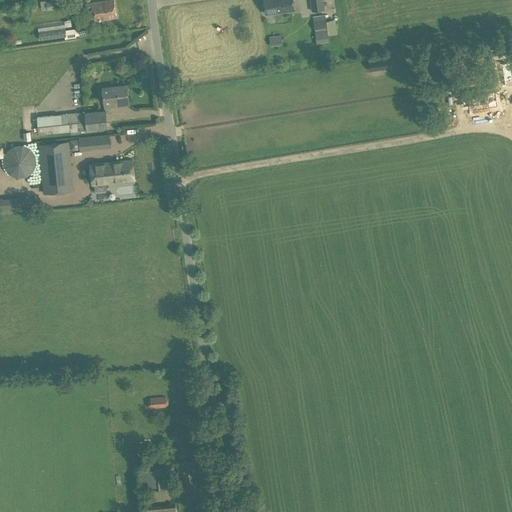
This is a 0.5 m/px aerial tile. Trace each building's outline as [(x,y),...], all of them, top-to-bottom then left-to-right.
[(72,0),(47,0),(45,0),(47,11),(73,7),(72,0)] [(117,18),(113,0),(112,0),(84,5),(85,10),(92,9),(94,23),(96,23),(95,22),(117,18)] [(292,0),(263,0),(265,14),(294,10),(292,0)] [(310,0),(312,11),(324,9),(323,0),(310,0)] [(325,20),(313,21),(315,31),(327,29),(325,20)] [(66,37),(65,31),(65,27),(72,26),(71,22),(64,23),(64,21),(38,25),(40,41),(66,37)] [(65,31),(66,37),(67,39),(88,36),(86,28),(65,31)] [(327,33),(316,35),(317,45),(329,43),(327,33)] [(283,45),(282,37),(270,39),(271,46),(283,45)] [(511,83),(511,60),(501,62),(505,84),(511,83)] [(127,84),(102,87),(104,108),(116,107),(116,103),(127,102),(128,105),(130,105),(127,84)] [(499,106),(496,90),(484,92),(483,89),(466,92),(468,103),(473,103),(474,113),(489,111),(488,108),(499,106)] [(106,110),(36,117),(38,135),(108,128),(106,110)] [(109,135),(79,137),(80,149),(110,146),(109,135)] [(68,142),(39,145),(44,193),(72,190),(68,142)] [(36,164),(35,156),(30,148),(22,145),(14,145),(7,150),(3,158),(4,166),(9,174),(16,177),(25,177),(32,172),(36,164)] [(132,160),(90,164),(92,184),(134,180),(132,160)] [(32,197),(0,200),(0,211),(33,208),(32,197)] [(148,399),(146,402),(147,406),(150,409),(165,407),(167,404),(167,399),(163,397),(148,399)] [(198,462),(177,465),(181,489),(202,486),(198,462)] [(164,469),(144,471),(146,487),(152,487),(153,490),(165,489),(164,469)]
